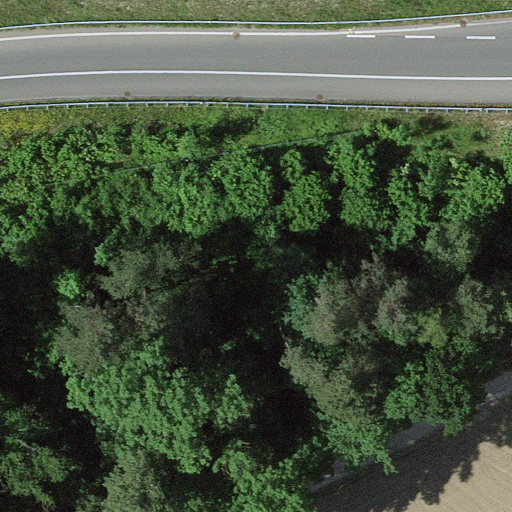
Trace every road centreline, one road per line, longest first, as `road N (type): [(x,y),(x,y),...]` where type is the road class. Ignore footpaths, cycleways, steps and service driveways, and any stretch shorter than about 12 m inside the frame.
road 1 (motorway): [(0,60),(193,52),(511,57)]
road 2 (track): [(511,384),(258,511)]
